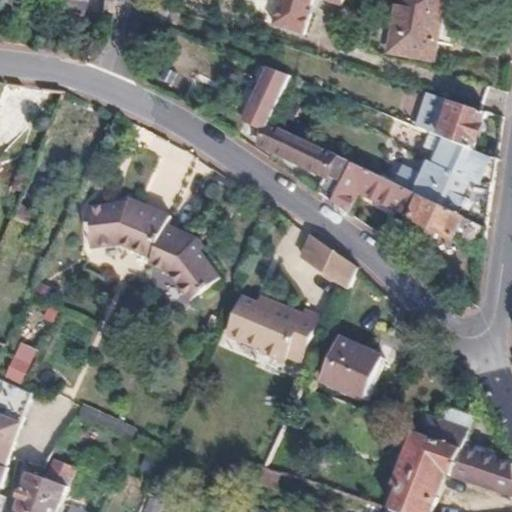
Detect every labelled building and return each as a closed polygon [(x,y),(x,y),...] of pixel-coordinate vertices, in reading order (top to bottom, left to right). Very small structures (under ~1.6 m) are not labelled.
[(77,10),(78,0),(46,0),(46,6),(77,10)] [(166,26),(169,7),(147,0),(140,0),(139,15),(166,26)] [(277,0),(269,24),(299,35),(311,0),(313,0),(338,8),(340,0),(277,0)] [(396,0),(383,54),(427,63),(442,0),(396,0)] [(347,162),(281,130),(291,77),(272,70),(247,122),(261,129),(256,141),(338,182),(347,162)] [(492,160),(498,119),(445,101),(439,138),(446,140),(492,160)] [(486,209),(492,160),(446,140),(439,138),(428,133),(420,148),(428,152),(417,176),(404,169),(396,185),(431,202),(483,227),(486,209)] [(431,202),(396,185),(347,162),(338,182),(329,201),(345,213),(356,193),(420,225),(416,232),(430,239),(434,231),(480,254),(483,227),(431,202)] [(130,206),(134,201),(122,196),(104,198),(105,205),(123,203),(130,206)] [(220,276),(199,247),(196,240),(192,236),(191,236),(188,236),(181,233),(182,231),(164,223),(167,215),(134,201),(130,206),(123,203),(105,205),(83,207),(87,248),(119,244),(149,257),(147,262),(169,271),(191,299),(220,276)] [(22,224),(28,209),(13,202),(6,217),(22,224)] [(204,243),(195,232),(191,236),(192,236),(196,240),(199,247),(204,243)] [(358,269),(313,238),(301,257),(348,289),(358,269)] [(298,361),(318,318),(305,311),(303,315),(260,295),(257,301),(244,294),(227,330),(261,346),(259,351),(283,362),(286,356),(298,361)] [(46,319),(54,303),(46,299),(39,315),(46,319)] [(363,402),(384,361),(338,338),(317,378),(363,402)] [(23,386),(39,350),(22,343),(7,379),(23,386)] [(7,445),(23,395),(0,386),(0,488),(6,470),(3,468),(10,446),(7,445)] [(457,455),(463,439),(428,425),(423,437),(419,435),(417,427),(401,421),(400,424),(393,422),(390,429),(410,438),(452,457),(441,484),(440,487),(510,511),(502,475),(457,455)] [(48,456),(60,431),(43,423),(24,464),(40,471),(48,456)] [(441,484),(452,457),(410,438),(385,494),(392,497),(386,511),(429,511),(430,510),(426,509),(436,482),(441,484)] [(60,486),(70,465),(57,460),(52,457),(42,480),(60,486)] [(47,511),(49,509),(60,486),(42,480),(25,475),(10,511),(47,511)] [(89,511),(90,511),(65,502),(60,511),(89,511)]
